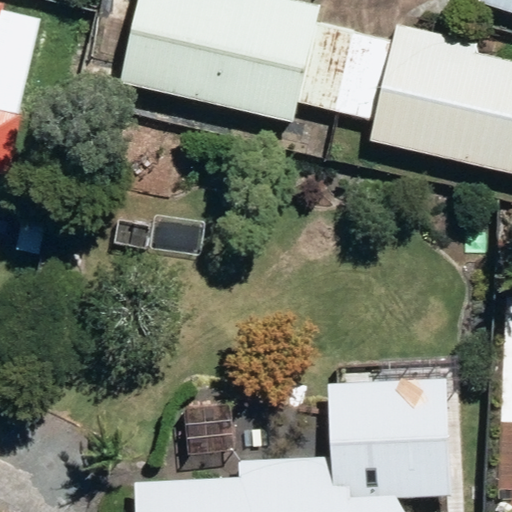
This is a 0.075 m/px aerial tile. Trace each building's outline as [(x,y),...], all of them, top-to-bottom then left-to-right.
[(288,106),(331,114),(348,36),(307,26),(311,8),(271,0),(128,0),(110,88),(284,125),(288,106)] [(511,0),(480,0),(480,3),(511,12),(511,0)] [(383,44),(348,36),(331,114),(366,122),(361,147),(511,179),(511,67),(465,57),(467,45),(386,28),(383,44)] [(274,215),(219,210),(212,284),(268,289),(274,215)] [(110,245),(141,251),(146,227),(116,220),(110,245)] [(355,511),(355,499),(456,501),(450,381),(330,386),(333,462),(238,464),(239,481),(134,486),(135,511),(355,511)]
